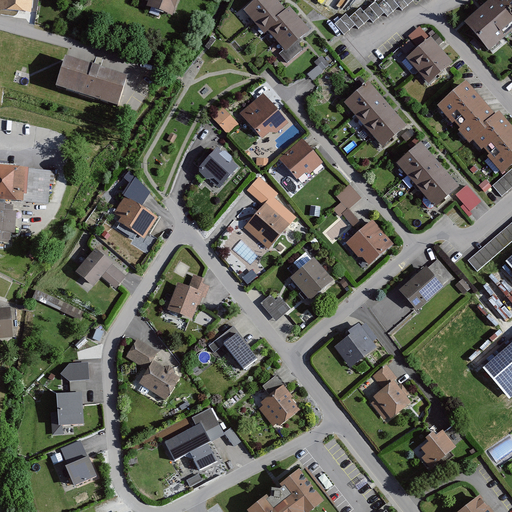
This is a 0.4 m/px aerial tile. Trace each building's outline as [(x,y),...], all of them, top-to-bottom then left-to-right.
[(0,0),(0,14),(27,17),(27,0),(0,0)] [(174,0),(139,0),(142,1),(139,9),(167,20),(174,0)] [(280,12),(269,0),(255,0),(239,14),(258,37),(262,34),(279,54),(304,34),(284,9),(280,12)] [(375,0),(364,11),(360,7),(350,17),(346,13),(334,24),(345,35),(355,25),(360,29),(370,18),(375,22),(385,12),(389,16),(398,7),(403,11),(414,0),(375,0)] [(511,0),(495,0),(494,1),(493,0),(487,0),(459,25),(483,53),(511,28),(511,0)] [(423,85),(448,64),(426,39),(402,61),(423,85)] [(318,65),(309,74),(315,79),(330,63),(322,56),(315,63),(318,65)] [(118,81),(56,62),(47,90),(109,110),(118,81)] [(340,104),(379,148),(403,127),(364,83),(340,104)] [(511,134),(493,114),(490,117),(460,84),(432,109),(465,146),(468,143),(498,176),(511,163),(511,134)] [(265,135),(274,135),(285,126),(261,96),(237,116),(258,141),(265,135)] [(236,126),(219,110),(209,120),(226,136),(236,126)] [(304,178),(319,165),(298,143),(276,163),(293,182),(301,175),(304,178)] [(454,187),(416,145),(391,167),(429,209),(454,187)] [(54,173),(56,150),(30,148),(28,173),(0,170),(0,204),(46,207),(48,173),(54,173)] [(233,169),(211,151),(193,173),(203,181),(205,180),(216,190),(233,169)] [(511,185),(511,168),(490,187),(499,197),(511,185)] [(335,197),(346,210),(358,200),(346,187),(335,197)] [(157,218),(125,196),(115,212),(122,217),(120,221),(144,237),(157,218)] [(288,225),(262,204),(242,229),(268,250),(288,225)] [(9,236),(10,208),(0,207),(0,245),(5,246),(5,236),(9,236)] [(389,246),(369,222),(343,244),(357,260),(359,258),(366,266),(389,246)] [(511,241),(511,222),(467,262),(477,273),(511,241)] [(122,278),(91,251),(71,274),(88,288),(97,278),(112,290),(122,278)] [(511,255),(502,265),(511,276),(511,255)] [(310,303),(333,283),(314,261),(291,281),(310,303)] [(425,273),(422,270),(396,294),(414,314),(440,289),(438,287),(450,277),(436,262),(425,273)] [(200,281),(189,278),(185,290),(173,286),(164,313),(189,321),(194,304),(197,305),(199,299),(202,300),(206,288),(198,285),(200,281)] [(37,290),(34,298),(79,317),(83,310),(37,290)] [(289,310),(274,292),(261,303),(277,321),(289,310)] [(358,329),(355,325),(343,335),(346,338),(332,349),(348,369),(373,350),(369,344),(375,339),(364,325),(358,329)] [(224,354),(237,372),(253,360),(244,348),(245,347),(232,329),(207,348),(216,360),(224,354)] [(511,340),(476,371),(504,403),(511,396),(511,340)] [(123,358),(143,370),(133,385),(161,402),(175,378),(149,363),(154,353),(133,341),(123,358)] [(57,376),(65,383),(83,382),(83,365),(66,365),(57,376)] [(381,390),(390,383),(394,380),(384,367),(371,377),(381,390)] [(268,396),(259,402),(257,409),(271,427),(274,425),(276,427),(295,412),(287,401),(290,398),(274,377),(261,387),(268,396)] [(381,390),(370,398),(372,401),(368,405),(381,421),(385,418),(387,420),(407,405),(390,383),(381,390)] [(78,427),(76,396),(50,397),(51,415),(47,416),(49,437),(59,437),(58,428),(78,427)] [(189,419),(193,428),(163,442),(171,461),(185,455),(194,472),(214,463),(200,434),(216,427),(208,411),(189,419)] [(463,436),(453,425),(443,434),(453,445),(463,436)] [(449,449),(438,433),(431,438),(428,435),(419,442),(422,446),(418,449),(423,457),(419,460),(426,470),(448,454),(446,452),(449,449)] [(91,479),(83,460),(60,469),(68,488),(91,479)] [(264,491),(264,499),(263,500),(261,498),(241,511),(307,511),(319,503),(295,471),(272,488),(275,491),(273,492),(264,491)] [(199,482),(196,477),(186,482),(189,487),(199,482)] [(484,511),(474,498),(456,511),(484,511)]
